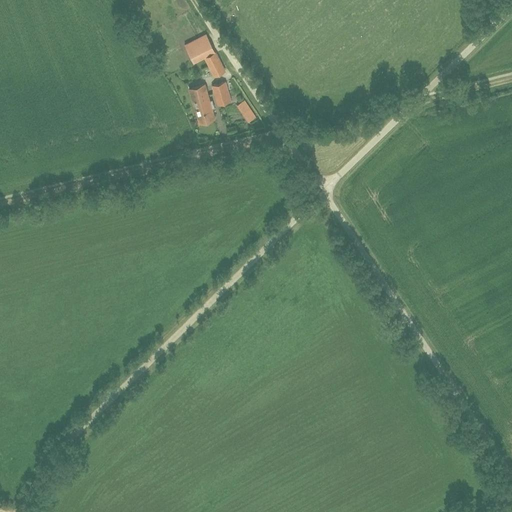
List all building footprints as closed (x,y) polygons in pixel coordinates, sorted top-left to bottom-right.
[(194,63),(215,51),(205,35),(184,47),(194,63)] [(206,58),(215,77),(225,72),(216,53),(206,58)] [(218,105),(232,101),(226,82),(212,86),(218,105)] [(212,101),(210,101),(205,85),(190,89),(200,124),(215,119),(212,109),(214,109),(212,101)] [(237,106),(240,110),(248,123),(256,117),(245,100),(237,106)]
